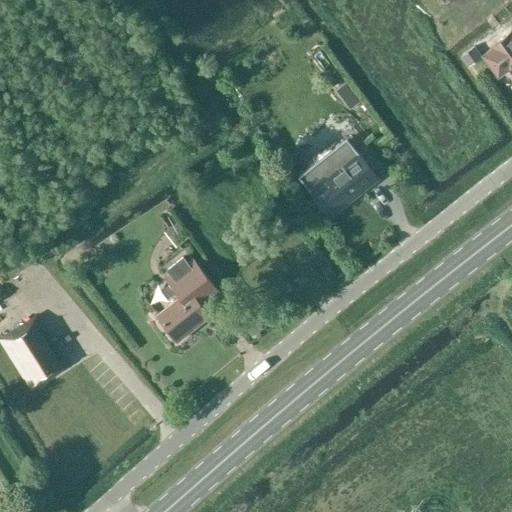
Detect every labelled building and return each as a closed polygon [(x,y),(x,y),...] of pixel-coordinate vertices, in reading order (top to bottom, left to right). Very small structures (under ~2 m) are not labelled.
[(495,47),(484,55),(483,56),(499,79),(509,72),(511,76),(511,31),(493,45),(495,47)] [(472,66),(483,58),(475,48),(465,56),(472,66)] [(355,93),(346,100),(352,108),(362,101),(355,93)] [(364,109),(353,115),(360,127),(371,121),(364,109)] [(346,138),(298,176),(331,217),(378,179),(346,138)] [(268,202),(271,207),(276,204),(273,199),(268,202)] [(165,232),(178,248),(191,238),(178,222),(165,232)] [(179,297),(158,314),(156,316),(178,343),(211,316),(201,304),(219,289),(196,261),(191,265),(184,257),(167,270),(172,277),(166,282),(179,297)] [(1,337),(33,386),(67,363),(63,357),(58,360),(35,325),(41,321),(36,314),(1,337)]
